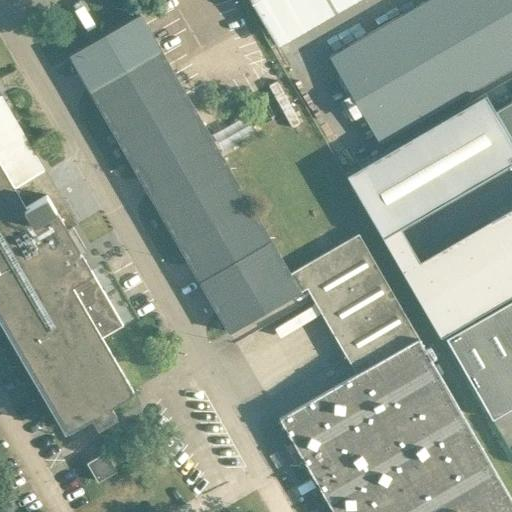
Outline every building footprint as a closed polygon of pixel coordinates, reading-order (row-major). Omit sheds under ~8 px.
[(275,0),(296,0),(312,25),(355,0),(247,0),(255,12),(275,0)] [(511,0),(426,0),(329,56),(380,143),(511,66),(511,0)] [(279,417),(315,479),(334,511),(511,511),(511,498),(358,233),(289,273),(140,14),(70,55),(230,332),(313,283),(363,369),(279,417)] [(413,218),(511,160),(511,138),(496,110),(486,93),(347,174),(383,236),(413,218)] [(0,311),(62,417),(68,428),(87,417),(105,407),(106,406),(133,390),(102,337),(123,325),(81,252),(87,248),(74,225),(68,229),(37,176),(42,173),(0,100),(0,311)] [(511,100),(496,110),(511,138),(511,100)] [(511,206),(488,221),(511,262),(511,206)] [(511,299),(494,309),(511,340),(511,299)] [(511,395),(511,340),(494,309),(446,337),(492,418),(511,406),(511,396),(511,395)] [(106,453),(88,463),(98,481),(116,471),(106,453)]
